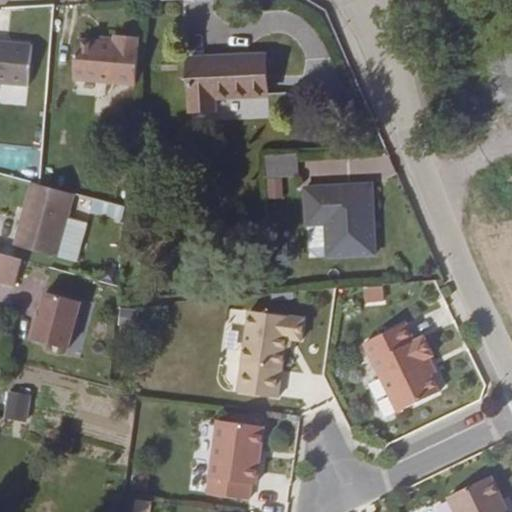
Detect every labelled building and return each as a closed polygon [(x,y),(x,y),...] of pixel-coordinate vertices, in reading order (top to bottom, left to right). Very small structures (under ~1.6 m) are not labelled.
[(73,77),(136,83),(140,38),(115,35),(115,44),(77,41),(73,77)] [(0,42),(0,82),(28,84),(30,45),(0,42)] [(190,110),(214,109),(214,97),(267,94),(265,56),(188,59),(190,110)] [(74,193),(39,184),(32,183),(14,245),(57,257),(74,193)] [(335,193),(335,186),(305,188),(308,250),(318,258),(375,255),(372,185),(347,185),(347,192),(335,193)] [(0,254),(0,283),(11,287),(19,260),(0,254)] [(43,293),(31,341),(67,350),(79,302),(43,293)] [(284,349),(285,339),(290,339),(300,340),(303,318),(247,312),(238,394),(278,398),(284,349)] [(431,375),(424,360),(429,357),(433,355),(424,336),(414,340),(406,322),(364,342),(382,380),(388,381),(393,391),(390,395),(396,408),(402,411),(440,393),(431,375)] [(436,373),(429,357),(424,360),(431,375),(436,373)] [(382,380),(390,395),(393,391),(388,381),(382,380)] [(4,418),(27,423),(33,394),(10,389),(4,418)] [(40,425),(71,429),(74,408),(43,404),(40,425)] [(256,464),(258,451),(261,452),(264,428),(218,422),(208,495),(250,501),(252,485),(256,485),(259,464),(256,464)] [(504,511),(499,502),(503,500),(492,477),(449,498),(456,511),(508,511),(507,509),(504,511)]
